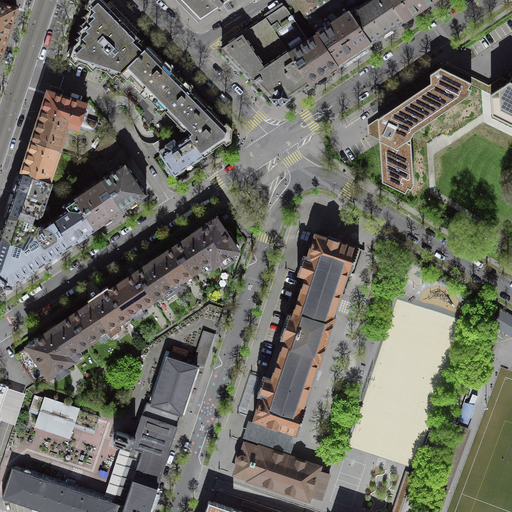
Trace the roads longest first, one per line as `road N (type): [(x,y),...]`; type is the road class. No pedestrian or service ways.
road 1 (residential): [(303,178),(278,204),(176,511)]
road 2 (residential): [(276,141),(0,327)]
road 3 (residential): [(488,0),(276,141)]
road 4 (residential): [(303,178),(334,182),(511,292)]
road 5 (tertiary): [(0,142),(46,0)]
road 6 (residential): [(190,49),(276,141)]
